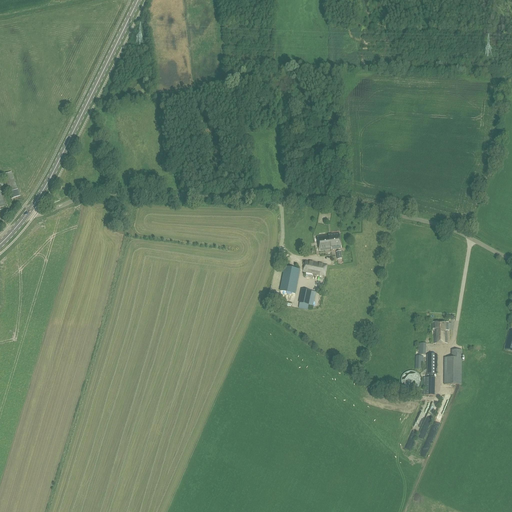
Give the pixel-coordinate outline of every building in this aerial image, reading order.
[(20,196),(11,172),(4,175),(8,187),(6,188),(10,199),(20,196)] [(332,249),(341,248),(339,234),(329,235),(329,236),(318,237),(319,250),(332,249)] [(325,276),(327,265),(306,261),(304,272),(325,276)] [(298,271),(286,268),(282,290),(294,292),(298,271)] [(311,305),(314,293),(302,291),(299,303),(300,303),(309,305),(311,305)] [(447,331),(449,330),(449,322),(433,323),(433,331),(434,331),(434,344),(447,344),(447,331)] [(437,375),(437,354),(427,354),(427,374),(437,375)] [(436,377),(426,377),(424,377),(423,382),(425,382),(425,391),(423,391),(423,395),(435,395),(436,377)] [(434,428),(439,430),(451,396),(445,394),(434,428)] [(424,436),(429,424),(427,424),(429,420),(431,421),(437,404),(432,402),(420,435),(424,436)] [(429,434),(423,451),(428,452),(434,436),(429,434)]
